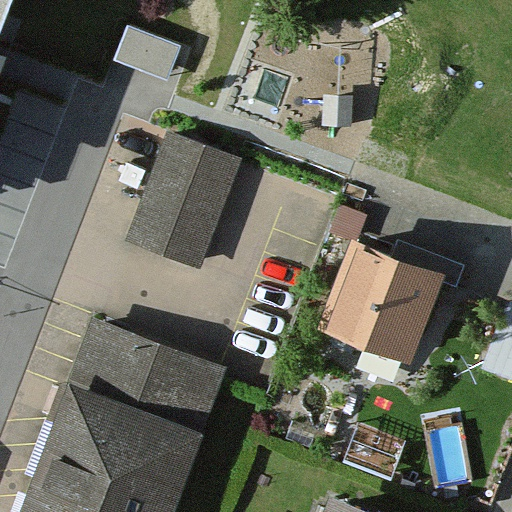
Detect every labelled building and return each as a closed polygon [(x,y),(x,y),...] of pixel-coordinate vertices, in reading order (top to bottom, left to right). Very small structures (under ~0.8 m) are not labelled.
[(62,64),(85,0),(0,0),(0,191),(2,186),(49,203),(96,77),(62,64)] [(181,0),(145,102),(224,130),(236,95),(227,92),(260,0),(181,0)] [(121,244),(192,270),(231,165),(160,139),(121,244)] [(315,331),(413,365),(449,260),(352,226),(315,331)] [(166,511),(196,431),(216,374),(149,350),(79,324),(58,381),(10,511),(166,511)] [(511,334),(503,359),(511,362),(511,334)]
